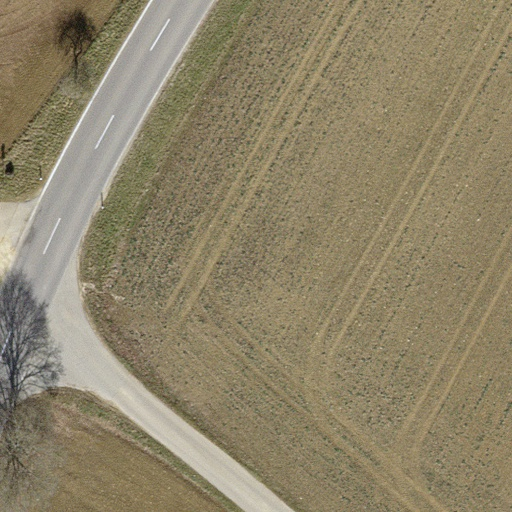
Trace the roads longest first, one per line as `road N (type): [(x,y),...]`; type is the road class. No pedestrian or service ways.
road 1 (tertiary): [(0,430),(36,297),(108,148),(201,0)]
road 2 (track): [(36,297),(284,511)]
